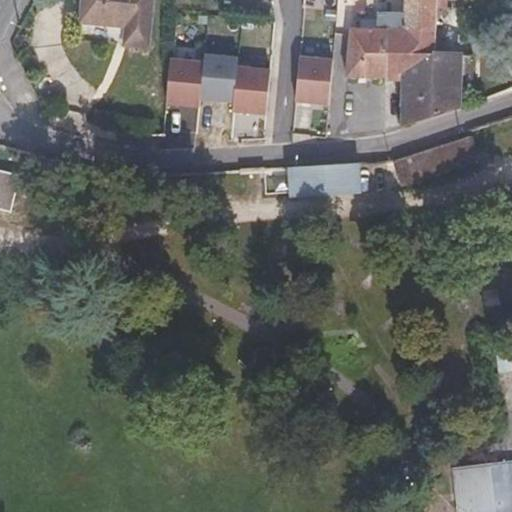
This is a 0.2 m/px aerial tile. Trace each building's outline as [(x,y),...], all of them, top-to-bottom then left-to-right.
[(127,27),(126,45),(148,47),(152,0),(83,0),(81,22),(127,27)] [(436,21),(436,0),(406,0),(406,14),(380,14),(379,30),(351,29),(347,77),(387,78),(387,30),(436,32),(436,21)] [(436,0),(436,21),(447,9),(446,0),(436,0)] [(405,123),(459,106),(460,84),(461,55),(451,55),(435,55),(436,32),(387,30),(387,78),(405,78),(405,123)] [(206,55),(205,63),(201,99),(235,102),(238,68),(239,58),(206,55)] [(471,56),(461,55),(460,84),(471,84),(471,56)] [(334,61),(300,58),(296,101),(330,104),(334,61)] [(201,99),(205,63),(171,60),(167,103),(201,107),(201,99)] [(238,68),(235,102),(234,112),(267,115),(271,71),(238,68)] [(470,137),(395,162),(403,185),(477,161),(470,137)] [(356,163),(292,167),(295,193),(358,190),(356,163)] [(22,176),(0,170),(0,209),(12,212),(17,192),(29,195),(33,179),(22,176)] [(511,511),(511,463),(454,470),(458,506),(466,511),(511,511)]
